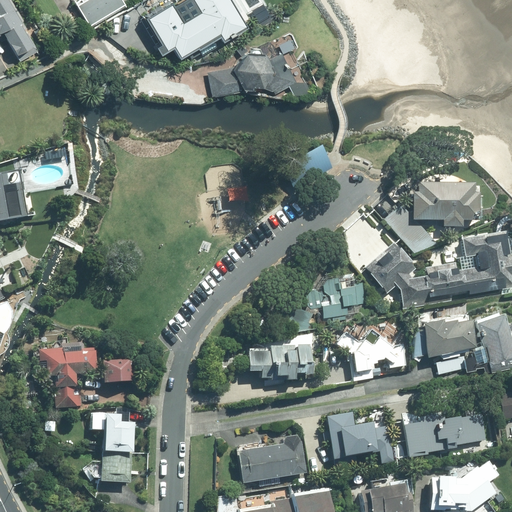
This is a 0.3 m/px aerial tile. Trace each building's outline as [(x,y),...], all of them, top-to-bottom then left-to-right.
[(13,0),(0,0),(0,29),(4,27),(23,58),(39,48),(25,25),(28,23),(13,0)] [(78,0),(77,1),(91,24),(125,4),(122,0),(78,0)] [(228,0),(167,0),(141,16),(156,41),(164,36),(176,57),(195,46),(192,41),(216,27),(221,36),(242,23),(228,0)] [(260,0),(249,9),(257,20),(259,19),(264,25),(273,18),(268,12),(270,10),(261,0),(260,0)] [(282,51),(272,57),(268,49),(248,49),(238,64),(208,69),(213,92),(266,83),(275,91),(297,80),(282,51)] [(70,155),(66,140),(40,146),(44,161),(70,155)] [(321,144),(282,163),(294,186),(333,168),(330,162),(321,144)] [(0,219),(28,214),(20,170),(0,173),(0,219)] [(407,193),(407,212),(387,192),(373,205),(384,216),(381,219),(415,253),(438,242),(422,227),(458,227),(458,221),(474,221),(474,194),(467,194),(467,185),(412,184),(411,194),(407,193)] [(425,276),(412,278),(408,273),(413,269),(390,244),(360,270),(382,296),(394,286),(399,292),(402,309),(453,300),(452,295),(459,293),(460,296),(511,286),(511,254),(507,255),(503,232),(460,240),(463,257),(472,255),(474,266),(456,269),(455,263),(424,269),(425,276)] [(323,305),(324,316),(348,313),(346,304),(365,301),(361,280),(354,281),(353,273),(325,277),(325,281),(324,281),(324,286),(320,287),(321,291),(316,291),(316,287),(307,288),(308,293),(306,293),(308,307),(323,305)] [(0,349),(14,313),(13,313),(7,300),(0,303),(0,349)] [(313,312),(296,306),(289,322),(291,332),(307,328),(313,312)] [(480,377),(498,372),(498,374),(511,371),(511,347),(506,349),(495,317),(465,327),(476,356),(456,361),(459,374),(477,370),(480,377)] [(414,358),(415,361),(466,350),(460,324),(446,327),(446,324),(430,327),(429,324),(408,329),(406,331),(406,360),(414,358)] [(383,356),(385,354),(388,357),(390,367),(405,364),(401,342),(392,343),(370,325),(360,338),(358,338),(345,329),(337,342),(350,351),(353,379),(374,376),(372,360),(377,360),(377,357),(383,356)] [(271,348),(248,348),(247,366),(261,366),(261,376),(269,376),(269,372),(287,372),(287,376),(296,376),(296,369),(312,369),(312,358),(310,358),(310,342),(271,341),(271,348)] [(54,375),(56,407),(81,405),(79,372),(98,371),(96,348),(63,351),(63,346),(40,348),(41,361),(47,361),(48,375),(54,375)] [(133,355),(103,358),(105,381),(135,379),(133,355)] [(511,393),(490,396),(494,421),(511,418),(511,393)] [(352,410),(327,414),(333,456),(379,449),(380,461),(393,459),(387,424),(375,426),(374,419),(354,421),(352,410)] [(438,411),(402,417),(408,455),(445,449),(444,445),(486,439),(482,412),(461,416),(460,413),(438,416),(438,411)] [(102,480),(131,481),(133,420),(121,420),(121,414),(92,413),(91,430),(104,430),(102,480)] [(285,442),(239,448),(243,480),(307,471),(301,432),(284,434),(285,442)] [(430,507),(471,509),(496,491),(477,463),(460,475),(454,475),(454,473),(438,472),(438,474),(431,474),(430,507)] [(405,480),(361,486),(364,511),(384,508),(384,511),(394,511),(414,509),(411,489),(406,489),(405,480)] [(235,493),(214,496),(216,511),(334,511),(330,483),(292,489),(293,495),(273,498),(273,503),(237,509),(235,493)]
